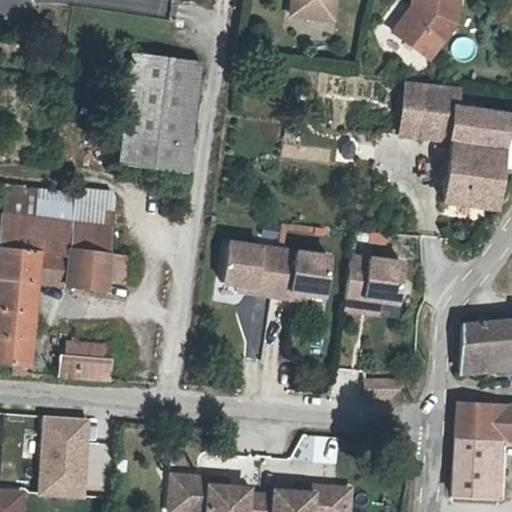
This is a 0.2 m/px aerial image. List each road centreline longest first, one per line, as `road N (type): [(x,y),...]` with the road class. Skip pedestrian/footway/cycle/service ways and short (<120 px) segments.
road 1 (residential): [(0,387),(445,410)]
road 2 (unclassified): [(445,410),(456,298),(511,218)]
